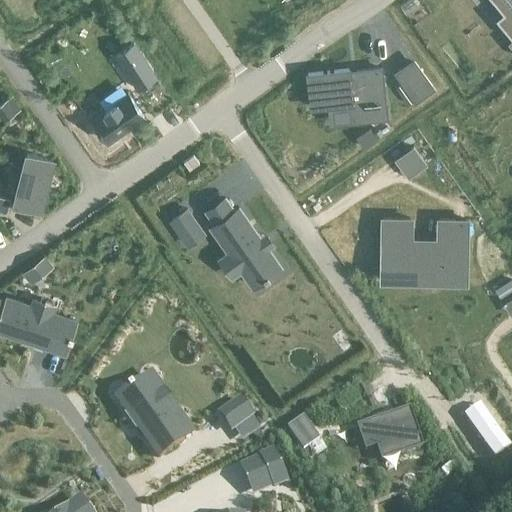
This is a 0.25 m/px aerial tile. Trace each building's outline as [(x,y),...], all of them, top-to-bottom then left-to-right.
[(511,0),(493,0),(503,11),(495,17),(511,37),(511,0)] [(134,42),(116,54),(138,88),(157,76),(134,42)] [(415,62),(398,74),(415,99),(432,87),(415,62)] [(308,74),(312,106),(353,101),(355,120),(385,116),(380,68),(348,72),(348,70),(308,74)] [(152,84),(155,89),(161,85),(158,80),(152,84)] [(128,94),(92,119),(107,141),(143,115),(128,94)] [(6,101),(0,105),(0,112),(6,121),(15,113),(6,101)] [(14,206),(39,212),(52,160),(27,154),(14,206)] [(0,197),(0,208),(7,211),(10,200),(0,197)] [(211,227),(212,226),(253,284),(253,285),(254,285),(279,267),(280,267),(280,266),(279,266),(238,208),(239,207),(238,207),(237,207),(238,208),(227,215),(226,214),(222,217),(223,218),(212,226),(212,225),(211,225),(212,226),(211,226),(211,227)] [(185,209),(170,220),(181,236),(197,225),(185,209)] [(383,218),(382,268),(410,268),(410,258),(438,259),(437,279),(465,280),(467,220),(439,219),(438,239),(410,238),(411,218),(383,218)] [(45,257),(25,272),(32,281),(51,266),(45,257)] [(0,299),(0,329),(65,351),(69,338),(72,339),(73,334),(71,333),(75,321),(7,298),(6,301),(0,299)] [(129,391),(118,399),(159,458),(185,439),(144,381),(133,389),(131,387),(127,389),(129,391)] [(240,396),(218,412),(232,431),(254,415),(240,396)] [(479,404),(463,415),(488,451),(505,440),(479,404)] [(368,424),(382,463),(424,449),(410,409),(368,424)] [(303,418),(287,429),(303,452),(319,440),(303,418)] [(273,447),(258,454),(273,488),(287,482),(273,447)] [(64,511),(87,511),(80,501),(64,511)]
